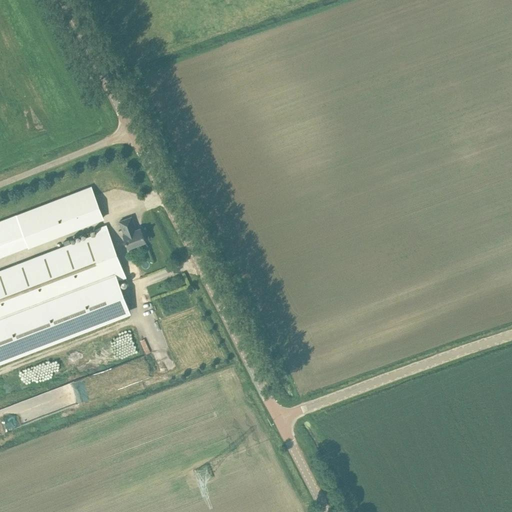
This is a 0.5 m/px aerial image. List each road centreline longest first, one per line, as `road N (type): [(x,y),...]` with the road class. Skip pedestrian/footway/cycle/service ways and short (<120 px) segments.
road 1 (tertiary): [(279,419),(135,129)]
road 2 (unclassified): [(279,419),(511,335)]
road 3 (tertiary): [(135,129),(67,0)]
road 4 (unclassified): [(0,184),(135,129)]
